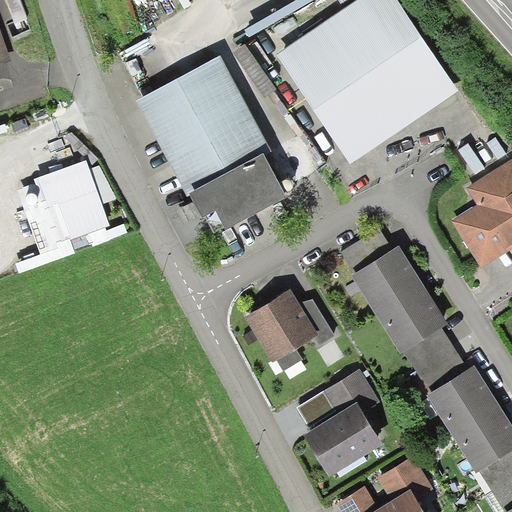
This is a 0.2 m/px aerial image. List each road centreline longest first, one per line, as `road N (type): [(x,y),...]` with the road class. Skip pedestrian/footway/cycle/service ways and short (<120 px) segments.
road 1 (residential): [(190,301),(74,77),(52,0)]
road 2 (residential): [(300,511),(190,301)]
road 3 (residential): [(190,301),(392,189)]
road 4 (residential): [(392,189),(511,381)]
